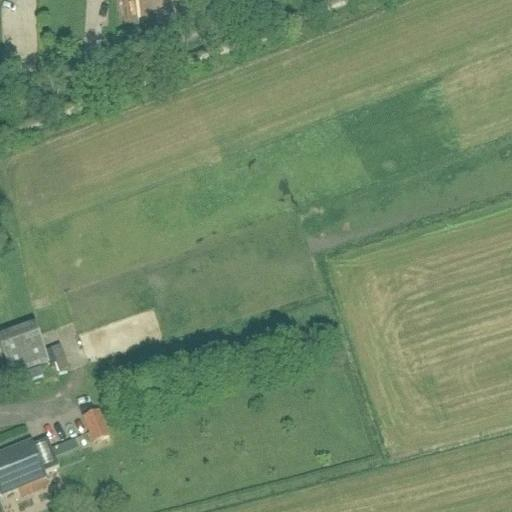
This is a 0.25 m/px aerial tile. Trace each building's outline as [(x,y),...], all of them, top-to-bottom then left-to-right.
[(156,0),(127,0),(128,13),(152,12),(151,1),(156,0)] [(0,339),(0,349),(8,373),(11,380),(49,366),(35,327),(0,339)] [(102,412),(84,421),(98,448),(116,439),(102,412)] [(46,460),(54,457),(47,439),(38,443),(46,460)] [(0,511),(0,497),(1,500),(45,482),(30,445),(0,456),(0,511)]
